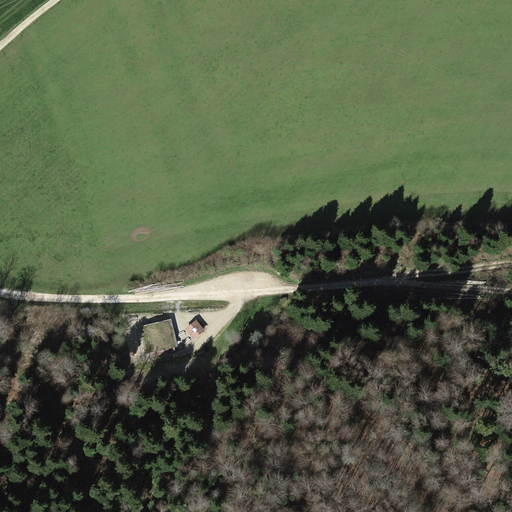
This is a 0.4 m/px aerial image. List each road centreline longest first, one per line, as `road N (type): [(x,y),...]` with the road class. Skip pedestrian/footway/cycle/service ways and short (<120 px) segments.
road 1 (track): [(0,294),(78,302),(378,283),(511,291)]
road 2 (track): [(378,283),(511,260)]
